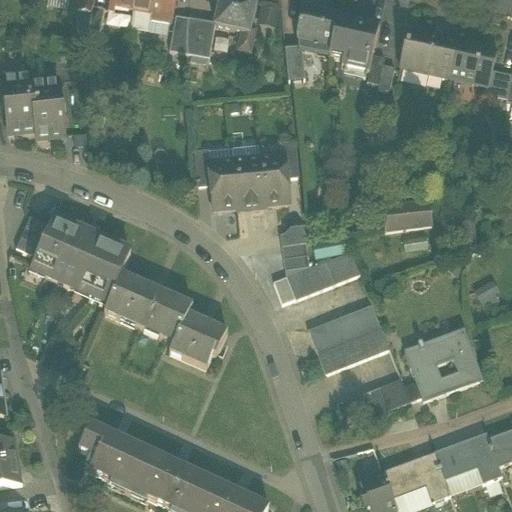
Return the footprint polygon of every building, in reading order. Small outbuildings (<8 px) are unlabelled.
[(69,2),(58,0),(48,0),(46,12),(67,16),(69,2)] [(79,0),(76,16),(91,18),(92,12),(94,0),(79,0)] [(114,12),(133,15),(135,0),(110,0),(108,15),(113,16),(114,12)] [(135,0),(133,15),(133,16),(151,20),(150,24),(160,26),(170,28),(175,0),(135,0)] [(237,54),(250,57),(255,34),(249,32),(255,7),(240,4),(240,0),(221,0),(215,28),(215,31),(242,37),(237,54)] [(279,15),(260,11),(256,29),(275,33),(279,15)] [(104,14),(92,12),(91,18),(88,35),(99,38),(104,14)] [(329,53),(337,21),(300,13),(294,39),(296,46),(318,51),(329,53)] [(91,18),(76,16),(73,33),(88,35),(91,18)] [(151,20),(133,16),(130,30),(159,35),(160,26),(150,24),(151,20)] [(169,56),(187,59),(186,47),(187,23),(175,21),(169,56)] [(379,31),(337,21),(329,53),(328,62),(342,65),(340,72),(368,78),(379,31)] [(215,28),(187,23),(186,47),(187,59),(209,64),(215,31),(215,28)] [(400,74),(438,83),(447,44),(409,35),(400,74)] [(457,46),(447,44),(438,83),(449,85),(450,81),(457,46)] [(497,55),(457,46),(450,81),(485,89),(489,89),(492,76),(497,55)] [(286,52),(289,86),(304,84),(301,55),(297,51),(286,52)] [(366,87),(378,90),(382,70),(384,63),(372,60),(366,87)] [(394,73),(382,70),(378,90),(377,93),(388,96),(394,73)] [(506,104),(509,88),(511,80),(492,76),(489,89),(485,89),(483,100),(506,105),(506,104)] [(7,139),(35,136),(31,89),(31,81),(2,84),(7,139)] [(58,86),(31,89),(35,136),(35,144),(64,142),(58,86)] [(284,160),(286,184),(298,183),(295,147),(281,148),(283,161),(284,160)] [(232,153),(233,166),(259,163),(257,151),(232,153)] [(233,166),(232,153),(208,155),(209,168),(233,166)] [(194,157),(196,193),(210,191),(208,168),(209,168),(208,155),(194,157)] [(283,161),(259,163),(263,211),(289,208),(286,184),(284,160),(283,161)] [(263,213),(263,211),(259,163),(233,166),(238,213),(238,215),(263,213)] [(229,214),(238,213),(233,166),(209,168),(208,168),(210,191),(213,216),(223,215),(229,214)] [(382,210),(384,236),(432,229),(429,206),(382,210)] [(16,253),(36,262),(50,231),(30,221),(16,253)] [(77,290),(110,304),(121,280),(130,258),(53,224),(50,231),(36,262),(32,270),(46,277),(44,281),(75,295),(77,290)] [(475,224),(460,226),(462,248),(477,247),(475,224)] [(279,240),(281,252),(305,248),(303,230),(290,232),(283,239),(279,240)] [(426,241),(403,243),(404,255),(428,252),(426,241)] [(342,243),(311,248),(314,264),(345,258),(342,243)] [(305,248),(281,252),(285,282),(286,282),(300,277),(308,273),(305,248)] [(351,257),(338,262),(347,285),(359,280),(351,257)] [(334,290),(347,285),(338,262),(325,267),(334,290)] [(325,267),(312,272),(321,295),(334,290),(325,267)] [(308,273),(300,277),(308,300),(321,295),(312,272),(308,273)] [(295,305),(308,300),(300,277),(286,282),(295,305)] [(191,311),(121,280),(110,304),(104,318),(120,325),(122,320),(137,326),(134,331),(143,336),(146,331),(160,337),(158,342),(173,349),(169,358),(201,372),(206,359),(215,363),(226,337),(187,320),(191,311)] [(295,305),(286,282),(285,282),(272,288),(281,311),(295,305)] [(492,284),(475,295),(482,307),(500,296),(492,284)] [(367,337),(380,332),(371,310),(358,315),(367,337)] [(354,342),(367,337),(358,315),(346,320),(354,342)] [(342,347),(354,342),(346,320),(333,325),(342,347)] [(420,403),(422,406),(481,384),(457,320),(441,326),(443,333),(435,336),(438,344),(403,357),(414,387),(420,403)] [(329,352),(342,347),(333,325),(320,330),(329,352)] [(316,357),(329,352),(320,330),(307,335),(316,357)] [(380,332),(367,337),(376,359),(389,354),(380,332)] [(367,337),(354,342),(363,364),(376,359),(367,337)] [(354,342),(342,347),(350,369),(363,364),(354,342)] [(342,347),(329,352),(338,374),(350,369),(342,347)] [(329,352),(316,357),(325,379),(338,374),(329,352)] [(400,384),(390,388),(399,411),(409,407),(403,391),(400,384)] [(414,387),(403,391),(409,407),(420,403),(414,387)] [(388,415),(399,411),(390,388),(379,393),(388,415)] [(374,421),(388,415),(379,393),(365,398),(374,421)] [(360,427),(374,421),(365,398),(351,404),(360,427)] [(345,432),(360,427),(351,404),(337,409),(345,432)] [(89,476),(129,494),(147,455),(90,429),(78,455),(95,462),(89,476)] [(511,436),(488,445),(498,473),(511,467),(511,436)] [(501,482),(498,473),(488,445),(485,438),(433,458),(444,486),(477,473),(483,489),(501,482)] [(0,491),(22,488),(22,487),(19,487),(12,445),(15,444),(15,443),(0,445),(0,491)] [(193,511),(207,483),(147,455),(129,494),(166,511),(193,511)] [(449,500),(444,486),(433,458),(382,476),(393,504),(425,493),(430,507),(449,500)] [(350,478),(346,462),(334,465),(338,481),(350,478)] [(449,500),(483,489),(477,473),(444,486),(449,500)] [(396,511),(393,504),(382,476),(358,486),(368,511),(367,511),(396,511)] [(268,511),(207,483),(193,511),(268,511)] [(423,511),(431,509),(430,507),(425,493),(393,504),(396,511),(423,511)]
